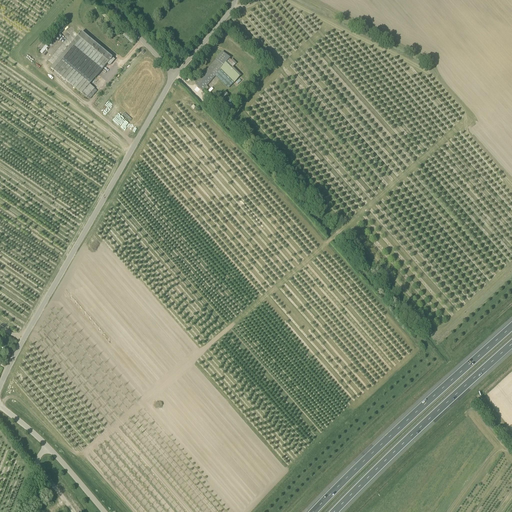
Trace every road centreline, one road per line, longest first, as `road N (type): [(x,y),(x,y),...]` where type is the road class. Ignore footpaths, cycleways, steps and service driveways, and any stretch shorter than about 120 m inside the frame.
road 1 (track): [(423,343),(175,75)]
road 2 (unclassified): [(0,386),(175,75)]
road 3 (motorway): [(511,326),(311,511)]
road 4 (motorway): [(334,511),(511,343)]
